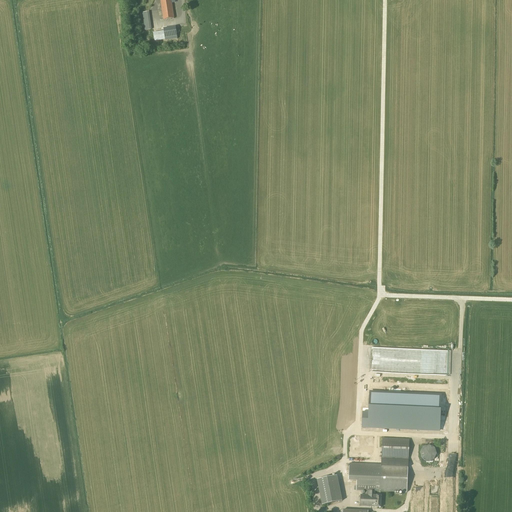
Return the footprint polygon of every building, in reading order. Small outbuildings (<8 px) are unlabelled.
[(163,0),(160,0),(163,20),(174,19),(171,0),(163,0)] [(149,12),(142,13),(145,30),(151,29),(149,12)] [(175,27),(164,29),(165,41),(177,39),(175,27)] [(372,347),(371,370),(393,372),(393,365),(396,365),(398,368),(398,360),(400,363),(406,364),(405,362),(407,360),(403,360),(395,360),(395,361),(396,361),(396,363),(394,363),(393,364),(393,359),(391,354),(404,355),(406,354),(406,357),(409,355),(410,358),(412,356),(416,356),(417,350),(372,347)] [(362,427),(440,431),(441,396),(370,393),(369,412),(363,412),(362,427)] [(382,438),(381,466),(384,466),(384,467),(408,468),(410,439),(382,438)] [(422,459),(428,462),(434,460),(437,454),(435,448),(429,445),(423,447),(420,453),(422,459)] [(349,464),(349,479),(357,479),(356,491),(365,491),(365,495),(360,495),(360,507),(376,508),(381,508),(381,496),(376,495),(375,495),(375,492),(380,492),(407,493),(408,468),(384,467),(384,466),(381,466),(349,464)] [(342,502),(337,476),(317,480),(322,506),(342,502)]
